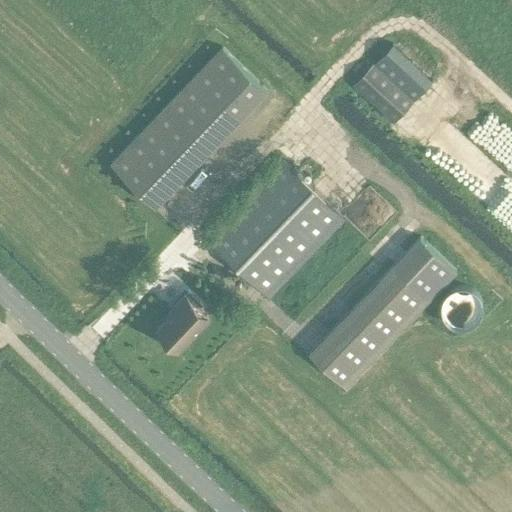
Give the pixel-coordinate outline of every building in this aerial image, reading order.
[(436,75),(396,39),(351,88),(391,124),(436,75)] [(222,46),(111,162),(155,204),(266,88),(222,46)] [(207,237),(266,293),(342,215),(283,158),(207,237)] [(420,235),(395,262),(309,351),(345,385),(455,270),(455,269),(420,235)] [(156,327),(178,348),(208,316),(184,293),(173,305),(176,307),(156,327)]
